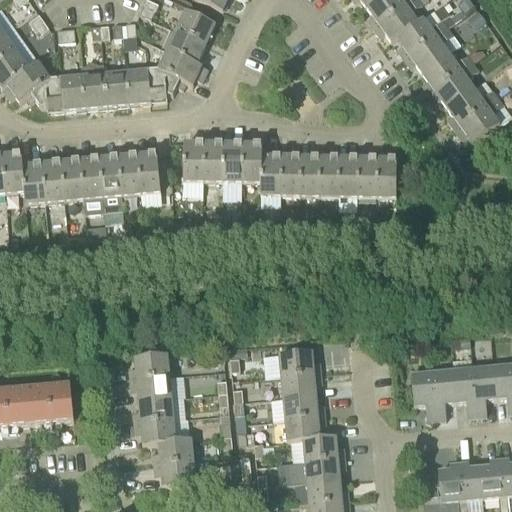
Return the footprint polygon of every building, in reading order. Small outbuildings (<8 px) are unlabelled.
[(24,0),(23,0),(14,6),(19,13),(29,6),(24,0)] [(223,17),(230,0),(193,0),(193,3),(223,17)] [(349,0),(355,7),(360,4),(366,12),(382,0),(349,0)] [(415,0),(382,0),(366,12),(372,20),(367,24),(373,33),(417,2),(415,0)] [(417,2),(373,33),(380,43),(385,39),(392,48),(397,44),(397,43),(418,28),(418,27),(411,18),(423,9),(417,2)] [(475,13),(468,3),(458,9),(465,20),(475,13)] [(144,12),(156,18),(159,11),(148,5),(144,12)] [(404,65),(448,33),(461,23),(457,17),(451,20),(443,9),(418,27),(418,28),(397,43),(397,44),(403,52),(397,56),(404,65)] [(156,18),(144,12),(140,20),(152,26),(156,18)] [(176,37),(206,51),(216,30),(186,16),(176,37)] [(467,24),(474,34),(485,26),(478,16),(467,24)] [(35,35),(44,28),(40,22),(30,28),(35,35)] [(44,28),(35,35),(39,41),(49,35),(44,28)] [(135,29),(126,30),(127,43),(136,42),(135,29)] [(121,31),(113,32),(114,44),(122,43),(121,31)] [(100,33),(101,45),(109,44),(108,32),(100,33)] [(101,45),(100,33),(92,34),(93,46),(101,45)] [(422,78),(449,59),(442,49),(453,41),(448,33),(404,65),(411,74),(416,70),(422,78)] [(67,48),(66,36),(58,37),(59,49),(67,48)] [(66,36),(67,48),(75,48),(74,36),(66,36)] [(197,69),(206,51),(176,37),(167,56),(197,70),(197,69)] [(0,42),(0,68),(16,57),(4,39),(0,42)] [(468,60),(473,68),(485,59),(482,55),(473,56),(468,60)] [(167,56),(158,75),(158,77),(183,87),(193,92),(196,85),(202,87),(206,79),(200,77),(202,72),(197,69),(197,70),(167,56)] [(29,75),(29,74),(16,57),(0,68),(0,90),(3,94),(8,91),(8,90),(29,75)] [(429,100),(473,68),(468,60),(456,69),(449,59),(422,78),(428,87),(423,91),(429,100)] [(29,102),(51,86),(51,85),(38,68),(29,74),(29,75),(8,90),(8,91),(10,94),(5,98),(10,105),(16,101),(20,108),(29,102)] [(447,114),(474,94),(467,84),(479,76),(473,68),(429,100),(436,109),(441,105),(447,114)] [(183,87),(158,77),(158,75),(148,76),(150,103),(151,103),(173,101),(177,92),(180,94),(183,87)] [(126,78),(129,111),(151,109),(151,103),(150,103),(148,76),(126,78)] [(107,113),(129,111),(126,78),(104,80),(107,113)] [(86,115),(107,113),(104,80),(83,82),(86,115)] [(64,117),(86,115),(83,82),(61,84),(64,111),(63,111),(64,117)] [(61,84),(51,85),(51,86),(29,102),(33,107),(36,105),(41,113),(63,111),(64,111),(61,84)] [(455,135),(498,103),(493,96),(481,104),(474,94),(447,114),(453,122),(448,126),(455,135)] [(498,103),(455,135),(461,144),(467,140),(473,149),(500,130),(492,119),(504,111),(498,103)] [(184,188),(203,188),(204,150),(184,150),(184,188)] [(203,188),(223,188),(224,151),(204,150),(203,188)] [(223,188),(242,189),(243,151),(224,151),(223,188)] [(243,151),(242,189),(261,189),(262,164),(263,163),(263,151),(243,151)] [(138,162),(142,200),(161,198),(158,160),(138,162)] [(25,199),(23,173),(22,161),(3,163),(6,200),(24,199),(25,199)] [(123,202),(142,200),(138,162),(119,164),(123,202)] [(281,164),(263,163),(262,164),(261,189),(260,201),(281,201),(281,164)] [(123,202),(119,164),(100,166),(103,203),(123,202)] [(281,201),(300,202),(301,164),(281,164),(281,201)] [(300,202),(319,202),(320,165),(301,164),(300,202)] [(320,165),(319,202),(339,203),(339,165),(320,165)] [(339,165),(339,203),(358,203),(359,165),(339,165)] [(359,165),(358,203),(377,203),(378,166),(359,165)] [(103,203),(100,166),(80,168),(84,205),(103,203)] [(378,166),(377,203),(397,204),(397,166),(378,166)] [(84,205),(80,168),(61,169),(65,207),(84,205)] [(65,207),(61,169),(42,171),(45,209),(65,207)] [(25,211),(45,209),(42,171),(23,173),(25,199),(24,199),(25,211)] [(155,240),(154,230),(144,231),(145,241),(155,240)] [(134,242),(133,233),(125,234),(126,243),(134,242)] [(18,241),(9,241),(11,253),(19,252),(18,241)] [(470,353),(469,343),(450,345),(451,354),(470,353)] [(229,355),(230,365),(239,364),(246,363),(245,353),(229,355)] [(216,368),(224,367),(223,355),(215,356),(216,368)] [(279,360),(281,383),(321,379),(320,368),(313,368),(312,357),(279,360)] [(130,386),(170,382),(168,360),(135,363),(136,374),(129,375),(130,386)] [(232,377),(240,376),(239,364),(230,365),(232,377)] [(511,419),(511,371),(494,374),(496,405),(507,404),(509,420),(511,419)] [(473,375),(478,422),(487,422),(486,406),(496,405),(494,374),(473,375)] [(453,377),(456,409),(467,408),(468,423),(478,422),(473,375),(453,377)] [(433,379),(437,426),(446,425),(445,410),(456,409),(453,377),(433,379)] [(321,379),(281,383),(283,404),(316,401),(315,391),(322,390),(321,379)] [(427,427),(437,426),(433,379),(411,381),(414,413),(426,411),(427,427)] [(172,404),(170,382),(130,386),(131,397),(138,397),(139,407),(172,404)] [(218,387),(219,400),(227,399),(226,386),(218,387)] [(0,433),(74,427),(71,392),(0,398),(0,433)] [(233,396),(234,409),(243,408),(242,395),(233,396)] [(227,399),(219,400),(220,412),(228,411),(227,399)] [(316,401),(283,404),(285,425),(325,422),(324,411),(317,411),(316,401)] [(172,404),(139,407),(140,417),(133,418),(134,429),(174,426),(172,404)] [(243,408),(234,409),(236,421),(245,420),(243,408)] [(325,422),(285,425),(287,448),(303,447),(303,446),(320,444),(319,434),(326,433),(325,422)] [(176,448),(176,446),(174,426),(134,429),(135,441),(142,440),(143,451),(159,450),(159,449),(176,448)] [(221,430),(223,443),(231,442),(230,430),(221,430)] [(239,452),(247,451),(246,438),(237,439),(239,452)] [(231,442),(223,443),(224,455),(233,454),(231,442)] [(305,468),(345,464),(344,453),(337,453),(336,442),(320,444),(303,446),(303,447),(305,468)] [(191,444),(176,446),(176,448),(159,449),(159,450),(160,459),(153,459),(154,471),(194,467),(191,444)] [(263,453),(263,450),(255,450),(256,463),(264,462),(272,461),(272,452),(263,453)] [(240,462),(242,485),(251,484),(249,461),(240,462)] [(307,489),(340,486),(339,476),(346,475),(345,464),(305,468),(307,489)] [(499,511),(508,511),(508,503),(511,502),(511,470),(510,471),(509,466),(500,467),(503,503),(499,504),(499,511)] [(194,467),(154,471),(155,482),(162,481),(163,492),(196,489),(194,467)] [(480,474),(483,505),(499,504),(503,503),(500,467),(490,467),(491,473),(480,474)] [(458,511),(467,511),(467,507),(483,505),(480,474),(469,475),(469,469),(459,470),(462,507),(458,507),(458,511)] [(441,509),(458,507),(462,507),(459,470),(450,471),(450,476),(438,478),(441,509)] [(259,493),(274,492),(275,492),(274,482),(266,483),(266,480),(258,481),(259,493)] [(341,496),(340,486),(307,489),(309,511),(349,507),(348,496),(341,496)] [(274,492),(259,493),(260,506),(268,505),(268,503),(275,503),(274,492)]
